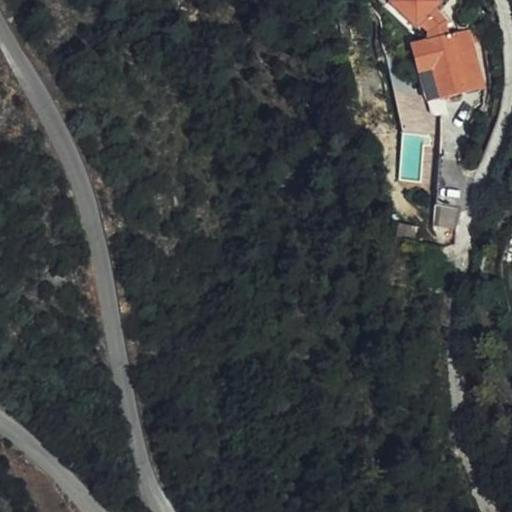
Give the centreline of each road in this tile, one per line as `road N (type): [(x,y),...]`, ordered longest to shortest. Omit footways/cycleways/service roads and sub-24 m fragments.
road 1 (residential): [(165,511),(153,491),(89,209),(59,127),(0,17)]
road 2 (residential): [(0,418),(56,460),(100,511)]
